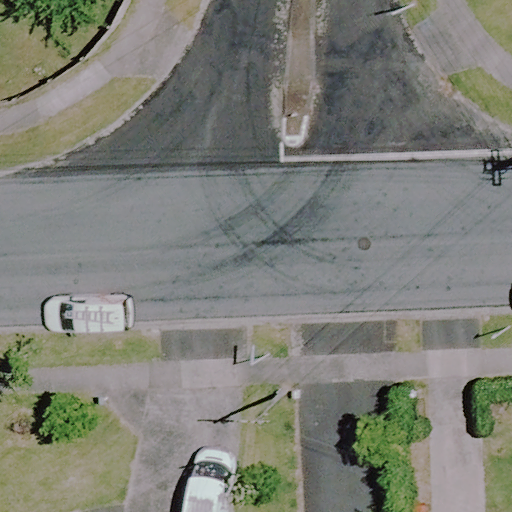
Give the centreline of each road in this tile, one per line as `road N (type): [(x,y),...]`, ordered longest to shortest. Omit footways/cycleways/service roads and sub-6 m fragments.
road 1 (residential): [(0,250),(296,236)]
road 2 (residential): [(296,236),(289,155),(303,0)]
road 3 (residential): [(296,236),(511,228)]
